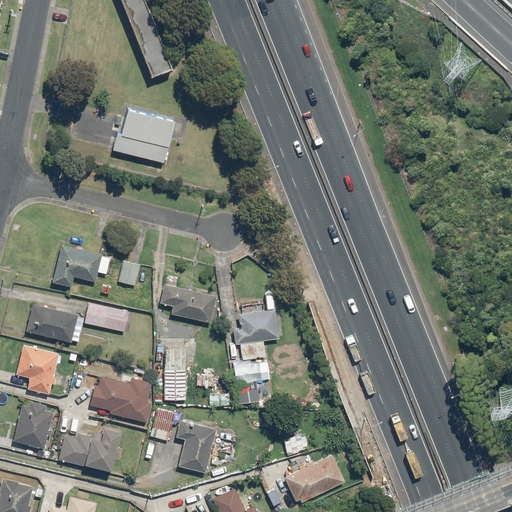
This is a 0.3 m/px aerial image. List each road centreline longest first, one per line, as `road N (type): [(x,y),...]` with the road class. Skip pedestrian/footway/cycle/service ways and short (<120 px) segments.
road 1 (motorway): [(439,511),(232,0)]
road 2 (motorway): [(267,0),(474,511)]
road 3 (residential): [(5,175),(235,230)]
road 4 (residential): [(37,0),(5,175)]
